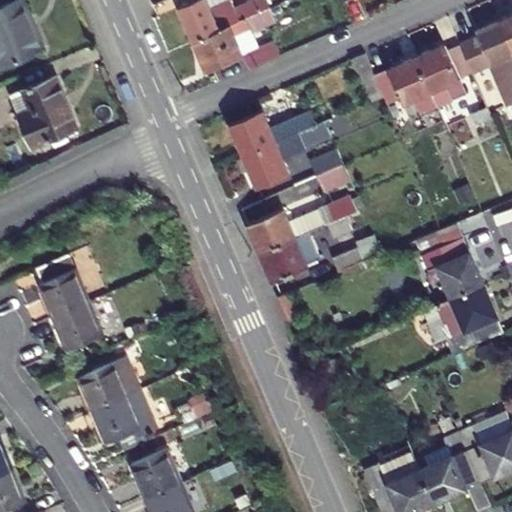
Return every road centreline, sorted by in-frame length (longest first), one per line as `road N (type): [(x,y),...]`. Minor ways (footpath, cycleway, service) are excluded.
road 1 (tertiary): [(330,511),(165,126)]
road 2 (residential): [(165,126),(445,0)]
road 3 (residential): [(165,126),(150,141),(0,213)]
road 4 (residential): [(93,511),(0,370)]
road 5 (tertiary): [(165,126),(111,0)]
